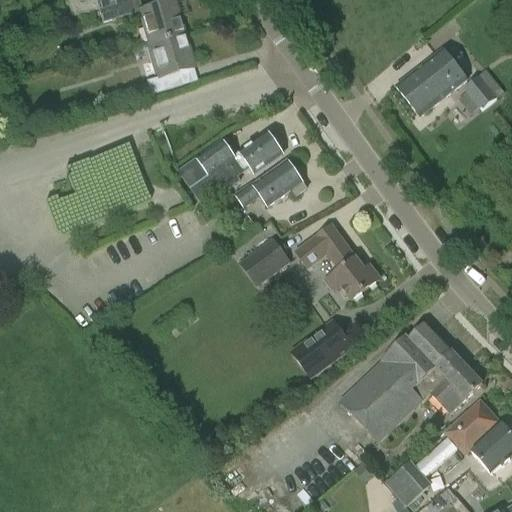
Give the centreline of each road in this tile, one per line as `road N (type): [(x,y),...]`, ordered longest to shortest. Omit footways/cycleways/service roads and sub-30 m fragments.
road 1 (tertiary): [(511,341),(417,235),(252,0)]
road 2 (unknown): [(0,203),(39,256),(80,267),(181,216)]
